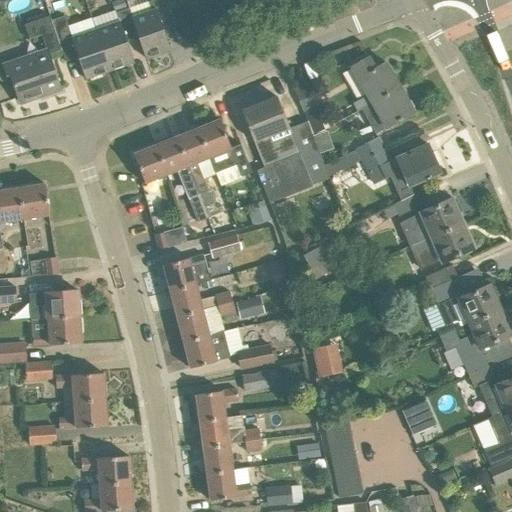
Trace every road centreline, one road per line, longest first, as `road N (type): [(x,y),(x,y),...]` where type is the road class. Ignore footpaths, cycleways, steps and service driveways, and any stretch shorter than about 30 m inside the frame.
road 1 (residential): [(175,511),(148,356),(78,130)]
road 2 (tertiary): [(78,130),(290,44)]
road 3 (residential): [(511,187),(419,0)]
road 4 (tertiary): [(290,44),(416,0)]
